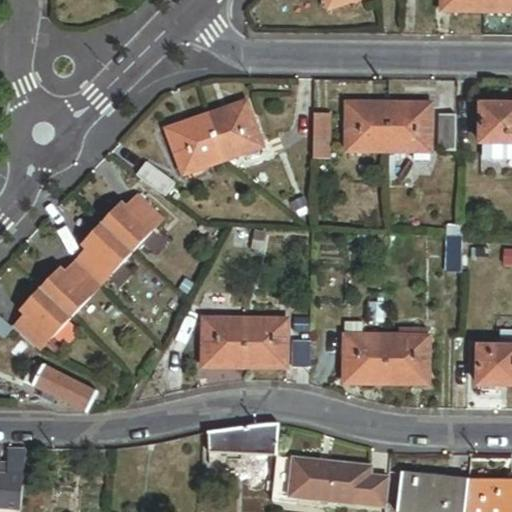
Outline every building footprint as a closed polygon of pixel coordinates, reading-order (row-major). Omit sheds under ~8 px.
[(326,0),(330,11),(364,0),(326,0)] [(485,14),(485,0),(443,0),(443,13),(485,14)] [(511,0),(485,0),(485,14),(511,13),(511,0)] [(247,105),(208,119),(223,162),(263,148),(247,105)] [(389,153),(390,106),(348,106),(348,152),(388,153),(389,153)] [(431,107),(390,106),(389,153),(415,153),(431,153),(431,107)] [(511,107),(481,108),(481,145),(486,145),(486,160),(511,160),(511,107)] [(332,116),(315,115),(314,162),(331,161),(332,116)] [(457,117),(448,117),(441,117),(440,153),(457,154),(457,117)] [(223,162),(208,119),(168,133),(184,176),(223,162)] [(431,153),(415,153),(415,162),(430,162),(431,153)] [(149,165),(138,178),(167,199),(177,186),(149,165)] [(86,253),(76,264),(104,289),(164,223),(137,198),(127,209),(120,217),(115,212),(89,241),(93,245),(86,253)] [(122,205),(115,212),(120,217),(127,209),(122,205)] [(448,227),(448,237),(463,238),(464,238),(463,227),(448,227)] [(463,238),(448,237),(447,272),(463,273),(463,238)] [(81,248),(86,253),(93,245),(89,241),(81,248)] [(388,257),(388,286),(410,286),(410,268),(396,268),(396,257),(388,257)] [(13,331),(40,356),(104,289),(76,264),(65,275),(59,282),(54,278),(25,308),(30,313),(23,320),(13,331)] [(60,271),(54,278),(59,282),(65,275),(60,271)] [(409,295),(397,295),(397,310),(409,310),(409,295)] [(369,304),(369,325),(384,325),(384,305),(369,304)] [(25,308),(19,315),(23,320),(30,313),(25,308)] [(12,331),(0,319),(0,338),(3,341),(12,331)] [(245,369),(245,323),(204,323),(204,369),(245,369)] [(287,324),(245,323),(245,369),(286,370),(287,324)] [(346,338),(362,339),(362,326),(346,326),(346,338)] [(399,331),(399,339),(413,339),(413,331),(399,331)] [(413,339),(428,340),(428,332),(413,331),(413,339)] [(387,386),(388,339),(362,339),(346,338),(346,386),(387,386)] [(399,339),(388,339),(387,386),(428,386),(429,340),(428,340),(413,339),(399,339)] [(312,351),(312,343),(296,342),(296,351),(312,351)] [(511,350),(479,350),(479,387),(511,387),(511,350)] [(312,370),(312,351),(296,351),(295,370),(312,370)] [(57,399),(88,415),(97,395),(34,364),(25,384),(44,394),(57,399)] [(57,399),(44,394),(41,400),(53,406),(57,399)] [(250,429),(209,435),(210,456),(278,458),(280,429),(280,427),(267,427),(250,429)] [(13,511),(21,511),(27,453),(10,451),(8,468),(1,468),(0,454),(0,511),(3,511),(13,511)] [(290,501),(294,462),(277,460),(273,504),(289,505),(290,501)] [(388,511),(391,481),(372,479),(373,470),(333,466),(333,468),(324,467),(324,465),(294,462),(290,501),(388,511)] [(467,511),(470,483),(470,482),(403,476),(399,511),(467,511)] [(511,511),(511,483),(470,483),(467,511),(511,511)]
